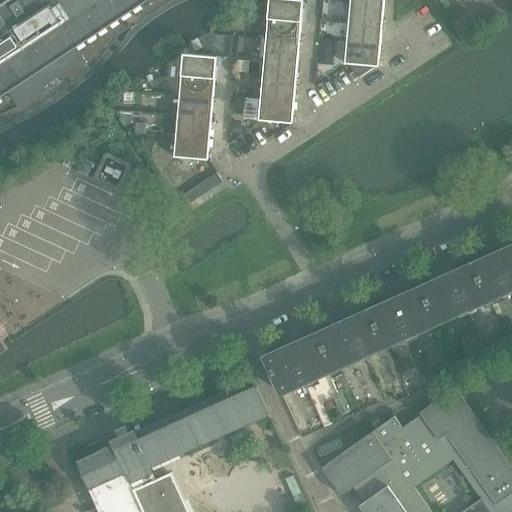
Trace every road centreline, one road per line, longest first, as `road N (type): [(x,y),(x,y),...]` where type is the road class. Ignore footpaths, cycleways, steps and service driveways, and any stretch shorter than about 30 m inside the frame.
road 1 (residential): [(326,287),(244,171),(425,54),(405,26)]
road 2 (residential): [(0,443),(224,334)]
road 3 (residential): [(224,334),(174,344),(0,415)]
road 4 (residential): [(242,326),(331,511)]
road 5 (residential): [(326,287),(511,202)]
